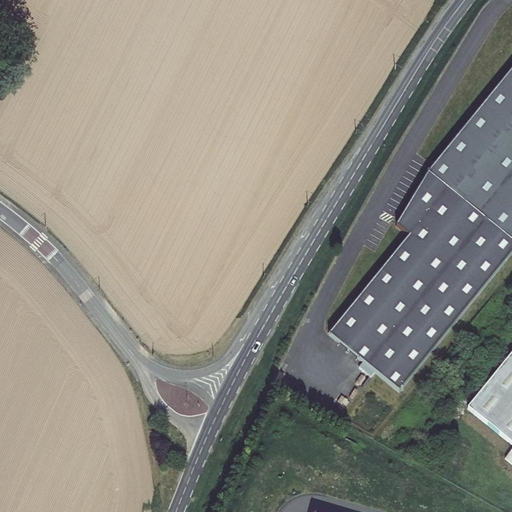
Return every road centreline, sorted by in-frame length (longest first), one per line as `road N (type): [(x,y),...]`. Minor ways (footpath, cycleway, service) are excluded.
road 1 (secondary): [(222,403),(464,0)]
road 2 (tertiary): [(0,210),(59,262),(124,344)]
road 3 (tertiary): [(124,344),(155,398),(206,438)]
